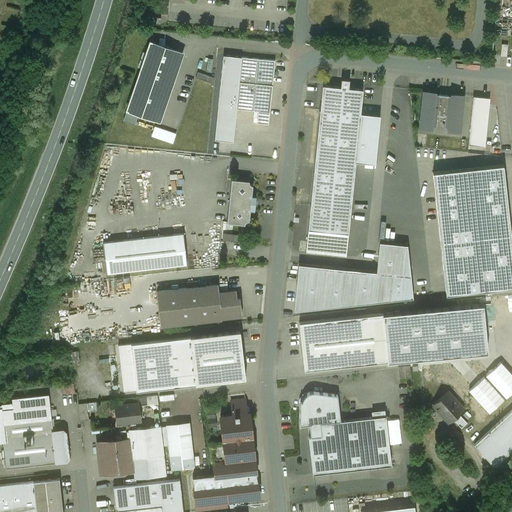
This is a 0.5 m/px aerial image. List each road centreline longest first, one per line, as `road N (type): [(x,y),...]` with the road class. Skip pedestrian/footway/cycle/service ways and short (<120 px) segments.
road 1 (residential): [(282,511),(266,382),(299,72),(319,57),(511,76)]
road 2 (secondary): [(0,278),(102,0)]
